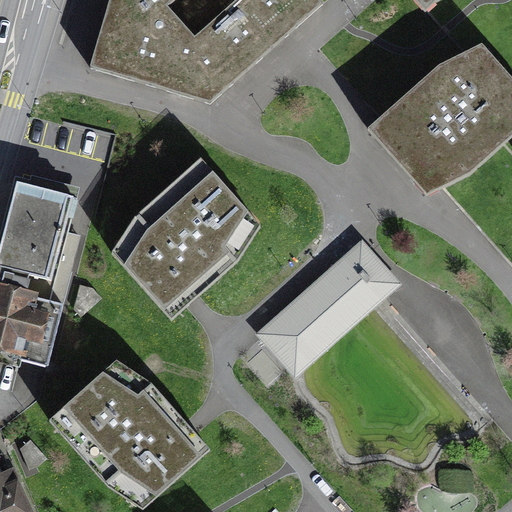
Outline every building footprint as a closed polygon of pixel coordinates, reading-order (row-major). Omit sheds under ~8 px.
[(80,76),(211,115),(333,7),(326,0),(96,0),(101,5),(80,76)] [(410,0),(425,15),(440,0),(410,0)] [(511,141),(511,82),(483,53),(439,78),(375,140),(401,167),(436,202),(482,170),(511,141)] [(260,231),(202,162),(133,219),(111,253),(173,325),(195,305),(234,269),(260,231)] [(30,181),(15,177),(0,240),(0,354),(48,369),(81,235),(70,233),(80,188),(31,176),(30,181)] [(403,286),(362,241),(254,336),(295,382),(305,373),(375,311),(403,286)] [(155,385),(116,363),(51,427),(103,484),(140,510),(211,450),(192,427),(155,385)] [(0,476),(10,472),(3,454),(0,455),(0,476)] [(0,511),(34,511),(14,469),(10,472),(0,476),(0,511)]
